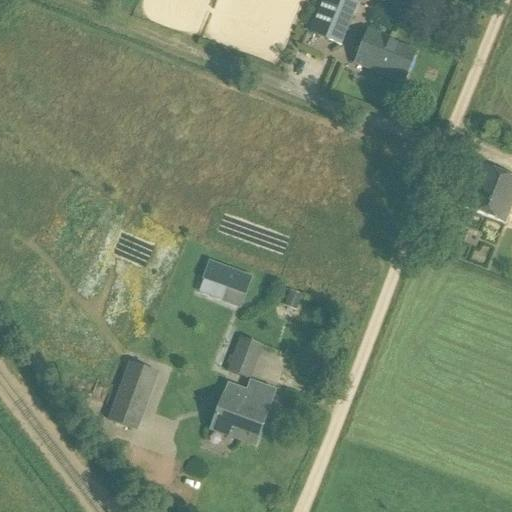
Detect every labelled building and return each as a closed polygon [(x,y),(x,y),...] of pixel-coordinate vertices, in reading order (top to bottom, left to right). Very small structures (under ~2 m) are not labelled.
[(323,0),(310,33),(341,45),(359,2),(353,0),(323,0)] [(355,64),(384,76),(384,73),(405,81),(416,52),(390,41),(391,39),(368,30),(355,64)] [(467,207),(505,222),(511,204),(511,178),(483,167),(467,207)] [(252,277),(210,262),(204,279),(227,288),(222,301),(240,308),(252,277)] [(285,306),(295,310),(302,294),(292,290),(285,306)] [(227,375),(247,382),(260,348),(241,340),(227,375)] [(109,424),(134,433),(155,376),(130,367),(109,424)] [(99,402),(106,380),(92,375),(85,398),(99,402)] [(217,413),(262,429),(269,410),(268,410),(275,391),(257,385),(254,394),(228,385),(224,394),(217,413)] [(262,429),(217,413),(211,431),(256,447),(262,429)]
